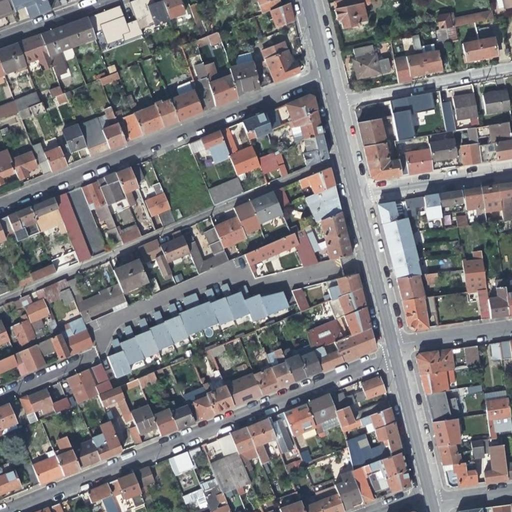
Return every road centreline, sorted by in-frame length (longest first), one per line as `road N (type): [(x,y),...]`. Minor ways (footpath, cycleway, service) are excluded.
road 1 (residential): [(2,511),(394,351)]
road 2 (residential): [(0,300),(341,157)]
road 3 (residential): [(0,202),(321,74)]
road 4 (residential): [(328,103),(511,66)]
road 5 (residential): [(350,194),(394,351)]
road 6 (residential): [(511,169),(350,194)]
road 7 (residential): [(394,351),(428,491)]
road 8 (residential): [(394,351),(403,343),(511,327)]
